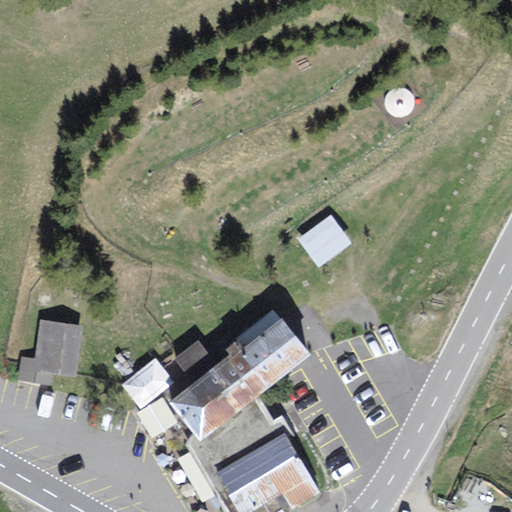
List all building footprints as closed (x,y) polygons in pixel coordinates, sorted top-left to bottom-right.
[(330,215),(299,238),(319,266),(352,243),(330,215)] [(280,416),(269,423),(252,398),(308,355),(282,320),(243,349),(239,343),(229,350),(233,355),(173,401),(200,437),(191,444),(212,480),(219,476),(243,511),(246,511),(282,488),(294,507),(320,490),(282,434),(289,430),(285,424),(280,416)] [(80,327),(42,323),(37,360),(23,358),(20,379),(50,383),(50,377),(51,370),(74,373),(80,327)] [(198,341),(177,357),(187,370),(208,355),(198,341)] [(156,360),(125,384),(142,405),(172,381),(156,360)] [(174,422),(162,400),(139,413),(151,435),(174,422)]
